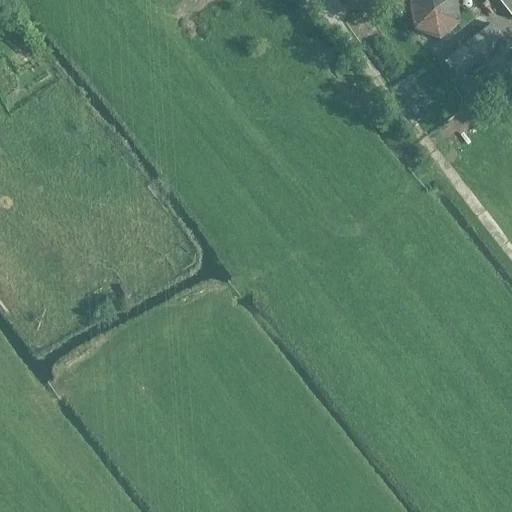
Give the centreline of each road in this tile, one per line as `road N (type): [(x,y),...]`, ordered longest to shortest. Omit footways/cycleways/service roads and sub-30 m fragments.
road 1 (track): [(440,163),(362,227),(322,220),(144,0)]
road 2 (track): [(421,139),(511,255)]
